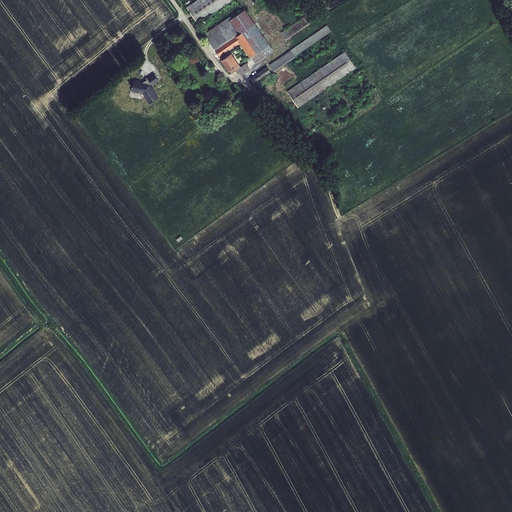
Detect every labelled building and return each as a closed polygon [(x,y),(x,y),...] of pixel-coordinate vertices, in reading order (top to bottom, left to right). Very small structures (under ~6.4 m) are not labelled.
[(185,4),(197,23),(232,0),(197,0),(192,4),(190,1),(185,4)] [(231,16),(205,34),(219,56),(238,43),(239,44),(240,43),(255,63),(273,50),(245,9),(232,18),(231,16)] [(316,9),(281,32),(286,40),(321,16),(316,9)] [(327,25),(270,65),(274,70),(331,31),(327,25)] [(345,52),(287,92),(298,107),(356,67),(345,52)] [(222,59),(231,73),(236,70),(239,75),(249,68),(246,63),(240,67),(231,53),(222,59)] [(267,67),(251,78),(254,83),(270,72),(267,67)] [(134,81),(132,91),(138,93),(138,92),(143,93),(145,96),(144,96),(149,104),(159,98),(152,88),(150,86),(149,87),(148,85),(149,85),(151,83),(152,85),(159,80),(154,74),(147,78),(148,79),(143,83),(140,82),(140,81),(135,80),(135,81),(134,81)]
